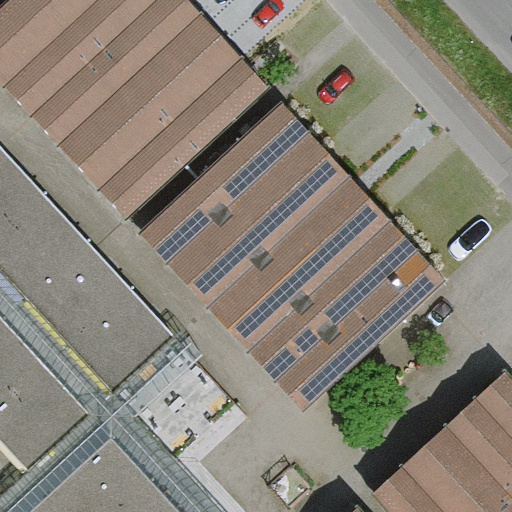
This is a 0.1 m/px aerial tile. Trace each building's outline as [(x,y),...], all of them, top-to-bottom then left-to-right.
[(13,0),(0,12),(0,79),(123,214),(266,85),(188,0),(13,0)] [(144,235),(305,406),(441,279),(280,107),(144,235)] [(166,335),(0,153),(0,443),(22,467),(166,335)] [(193,364),(166,335),(22,467),(0,487),(0,511),(30,511),(111,438),(179,511),(222,511),(135,417),(193,364)] [(341,511),(511,511),(511,415),(482,383),(341,511)] [(179,511),(111,438),(30,511),(179,511)]
